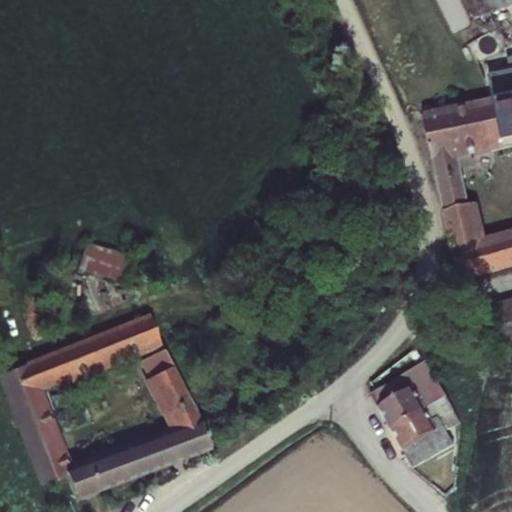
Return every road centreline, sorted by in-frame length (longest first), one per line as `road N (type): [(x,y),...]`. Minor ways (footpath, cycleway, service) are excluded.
road 1 (unclassified): [(337,391),(411,313),(427,250),(404,140),(342,0)]
road 2 (unclassified): [(166,511),(337,391)]
road 3 (unclassified): [(431,511),(337,391)]
